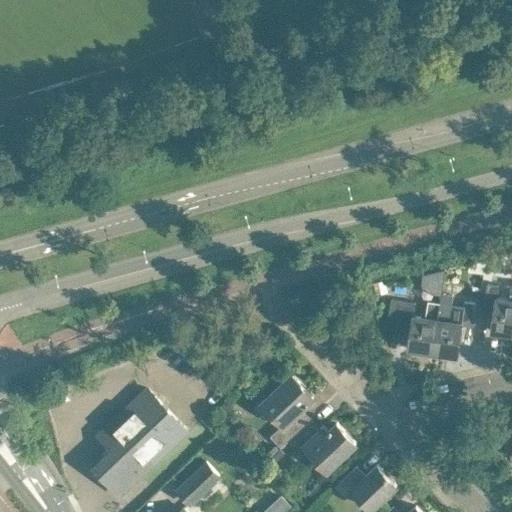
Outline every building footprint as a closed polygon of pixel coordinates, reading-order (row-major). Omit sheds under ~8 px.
[(511,281),(511,282),(509,298),(497,296),(498,284),(486,282),(482,315),(493,316),(491,330),(511,332),(511,281)] [(432,353),(440,301),(415,298),(415,302),(391,298),(387,326),(399,327),(399,332),(410,334),(408,347),(432,351),(431,353),(432,353)] [(463,305),(440,301),(432,353),(433,353),(433,351),(457,354),(459,341),(470,343),(476,302),(464,301),(463,305)] [(270,435),(281,447),(283,445),(282,445),(305,422),(296,412),(313,396),(291,372),(262,400),(271,409),(268,412),(281,425),(270,435)] [(99,434),(138,475),(187,429),(148,387),(99,434)] [(328,428),(324,423),(314,432),(305,422),(282,445),(283,445),(297,461),(309,450),(327,468),(356,441),(337,420),(328,428)] [(192,501),(222,474),(208,459),(178,487),(192,501)] [(396,484),(377,463),(365,474),(357,464),(335,485),(344,495),(353,487),(371,507),(396,484)]
